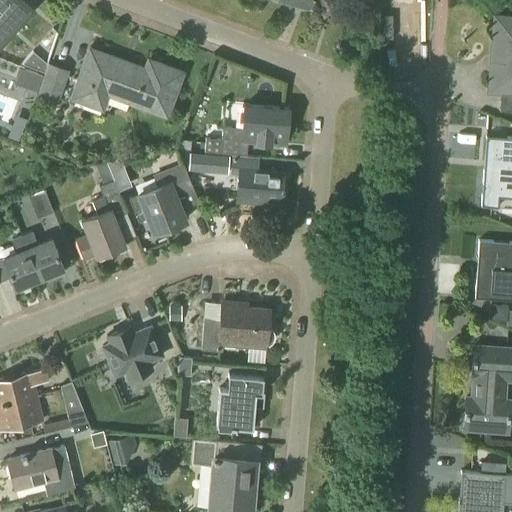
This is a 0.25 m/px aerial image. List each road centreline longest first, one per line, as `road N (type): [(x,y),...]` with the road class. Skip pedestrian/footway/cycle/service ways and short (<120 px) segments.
road 1 (residential): [(414,511),(440,109)]
road 2 (residential): [(0,339),(196,262),(242,255),(310,260)]
road 3 (residential): [(292,511),(310,260)]
road 4 (residential): [(322,73),(127,0)]
road 5 (residential): [(310,260),(322,73)]
road 6 (residential): [(440,109),(322,73)]
